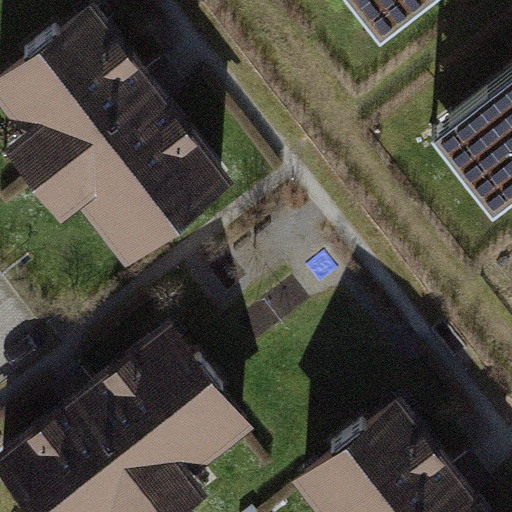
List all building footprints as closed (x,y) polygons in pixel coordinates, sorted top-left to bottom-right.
[(349,0),(379,38),(428,0),(349,0)] [(101,3),(1,85),(36,129),(12,148),(74,224),(90,211),(137,269),(246,180),(101,3)] [(511,81),(437,138),(496,214),(511,202),(511,81)] [(182,321),(0,459),(0,471),(31,511),(197,511),(218,497),(203,478),(265,430),(182,321)] [(493,511),(406,399),(301,480),(326,511),(493,511)]
